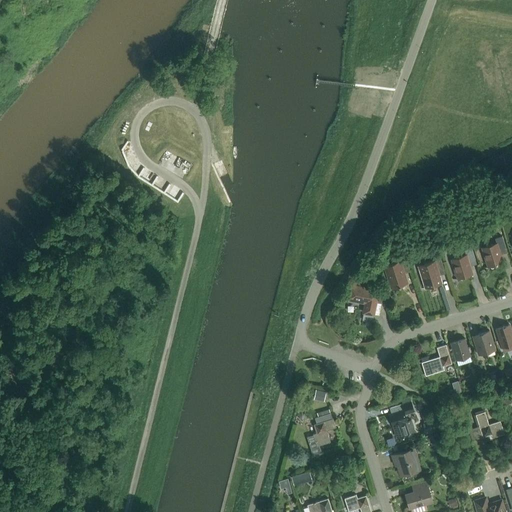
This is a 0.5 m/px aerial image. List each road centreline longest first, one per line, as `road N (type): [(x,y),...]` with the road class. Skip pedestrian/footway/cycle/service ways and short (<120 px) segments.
road 1 (unclassified): [(296,342),(371,173),(431,0)]
road 2 (unclassified): [(128,511),(200,213)]
road 3 (unclassified): [(200,213),(206,132),(194,111),(178,104),(158,104),(136,123),(139,156),(187,190)]
road 4 (unclassified): [(252,511),(296,342)]
road 5 (residential): [(511,302),(398,337),(373,371)]
road 6 (residential): [(373,371),(360,427),(386,511)]
